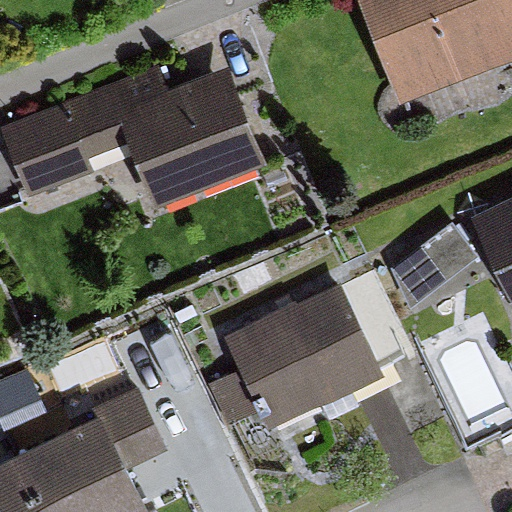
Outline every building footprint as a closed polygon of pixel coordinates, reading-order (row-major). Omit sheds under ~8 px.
[(511,43),(511,14),(506,0),(361,0),(403,108),(405,107),(394,79),(446,59),(450,68),(511,43)] [(59,109),(77,154),(130,133),(153,193),(252,154),(230,98),(220,102),(212,80),(160,100),(150,73),(59,109)] [(4,131),(26,187),(81,164),(77,154),(59,109),(4,131)] [(511,205),(475,223),(511,297),(511,205)] [(468,253),(447,225),(390,269),(400,288),(419,272),(428,284),(468,253)] [(314,399),(374,370),(334,287),(278,315),(276,311),(225,336),(242,369),(209,385),(228,422),(254,409),(256,412),(264,408),(263,406),(307,385),(314,399)] [(0,424),(37,408),(21,372),(0,380),(0,424)] [(16,458),(41,511),(87,511),(131,491),(118,463),(158,443),(132,389),(89,410),(94,420),(16,458)] [(0,511),(41,511),(16,458),(0,465),(0,511)]
